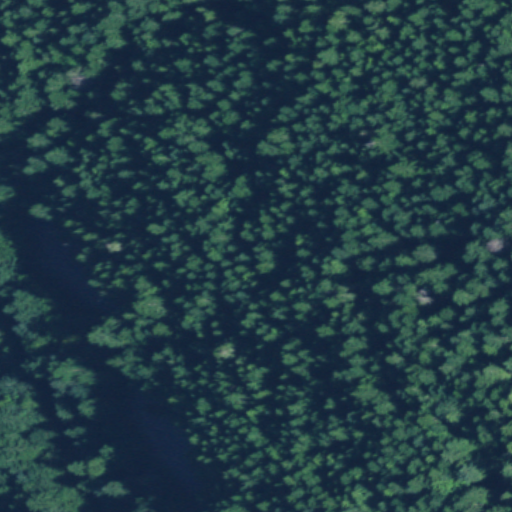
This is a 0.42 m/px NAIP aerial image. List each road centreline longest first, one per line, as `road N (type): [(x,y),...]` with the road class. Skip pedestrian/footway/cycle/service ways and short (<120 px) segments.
road 1 (residential): [(182,511),(120,430),(66,301),(0,197)]
road 2 (track): [(0,314),(97,511)]
